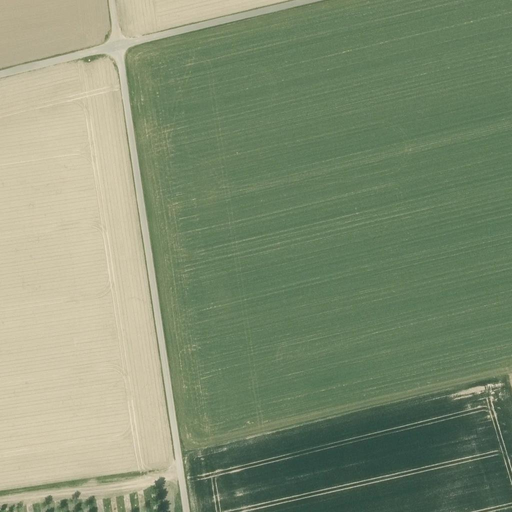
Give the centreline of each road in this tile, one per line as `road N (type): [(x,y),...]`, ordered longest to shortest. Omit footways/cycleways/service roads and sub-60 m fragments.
road 1 (track): [(110,0),(185,511)]
road 2 (track): [(311,0),(0,74)]
